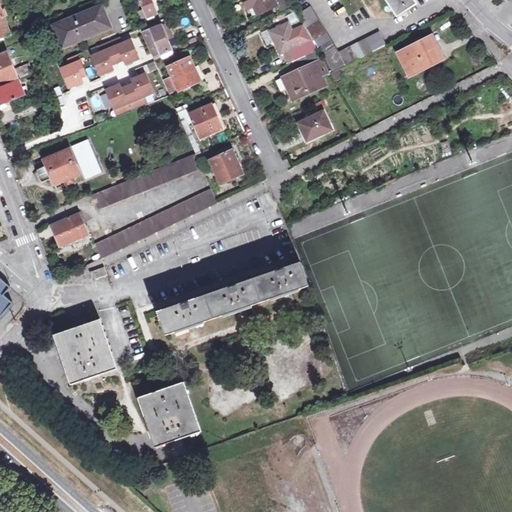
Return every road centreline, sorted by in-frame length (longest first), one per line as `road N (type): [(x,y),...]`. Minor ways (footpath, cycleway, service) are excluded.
road 1 (residential): [(198,0),(275,171)]
road 2 (residential): [(0,173),(41,293)]
road 3 (secondary): [(95,511),(0,428)]
